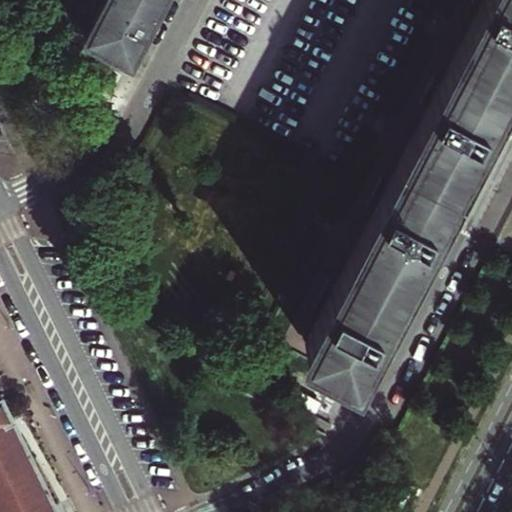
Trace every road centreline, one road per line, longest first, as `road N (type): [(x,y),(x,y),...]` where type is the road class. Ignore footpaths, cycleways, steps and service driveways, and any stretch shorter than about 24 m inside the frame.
road 1 (residential): [(220,511),(323,464),(362,429),(511,145)]
road 2 (residential): [(0,234),(141,511)]
road 3 (residential): [(0,202),(127,130),(195,0)]
